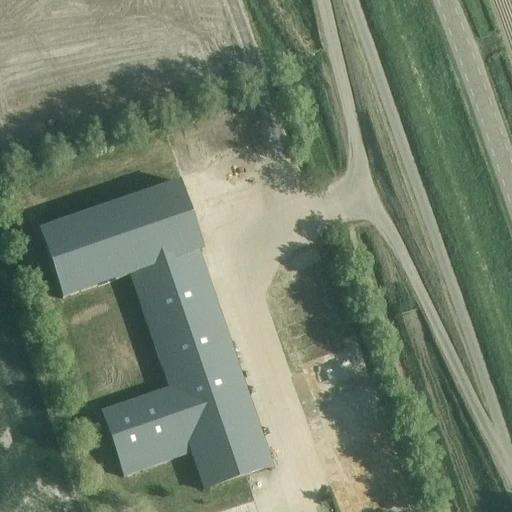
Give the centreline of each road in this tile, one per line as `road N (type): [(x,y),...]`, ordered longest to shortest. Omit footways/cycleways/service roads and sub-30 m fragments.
road 1 (unclassified): [(511,467),(352,0)]
road 2 (tertiary): [(511,201),(442,0)]
